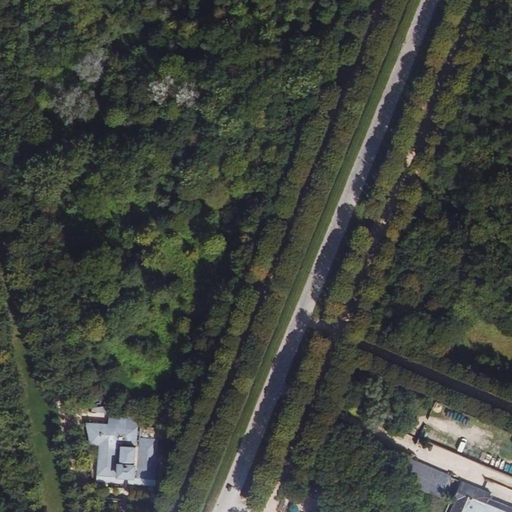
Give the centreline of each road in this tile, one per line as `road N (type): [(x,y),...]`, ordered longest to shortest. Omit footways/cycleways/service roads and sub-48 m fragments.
road 1 (track): [(92,511),(0,88)]
road 2 (track): [(0,362),(31,511)]
